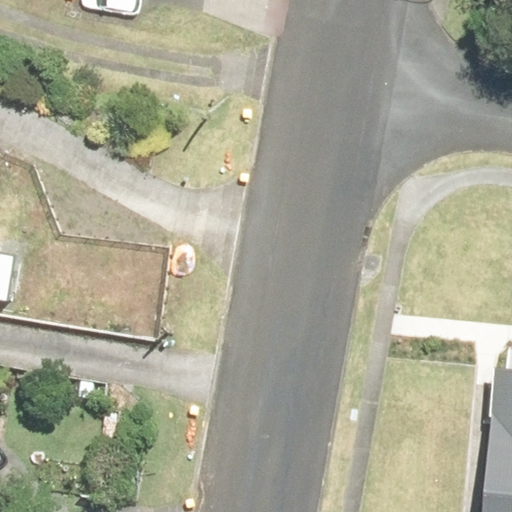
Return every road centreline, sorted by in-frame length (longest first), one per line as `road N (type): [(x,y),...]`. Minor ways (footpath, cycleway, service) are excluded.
road 1 (residential): [(334,104),(256,511)]
road 2 (residential): [(511,137),(334,104)]
